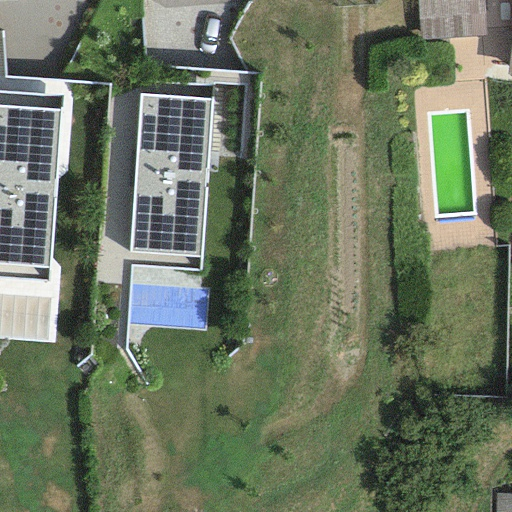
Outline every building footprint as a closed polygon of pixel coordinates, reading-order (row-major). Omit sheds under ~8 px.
[(416,0),(420,40),(484,36),(482,0),(416,0)] [(211,99),(137,94),(126,253),(200,258),(211,99)] [(58,110),(0,105),(0,264),(46,268),(58,110)] [(102,238),(127,238),(128,146),(103,146),(102,238)] [(511,511),(511,494),(495,494),(494,511),(511,511)]
